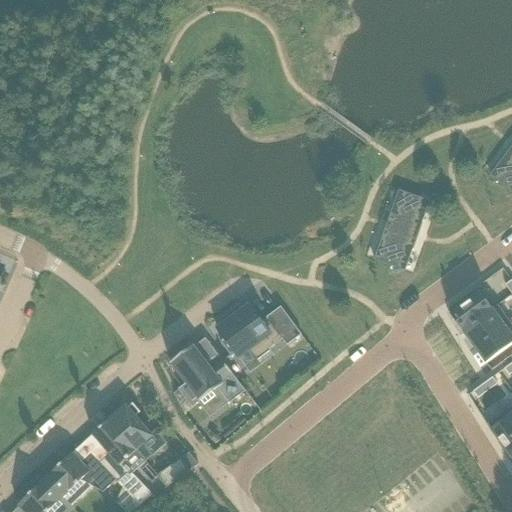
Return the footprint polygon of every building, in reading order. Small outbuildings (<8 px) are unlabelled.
[(511,145),(489,176),(511,192),(511,145)] [(398,191),(374,261),(405,272),(429,202),(398,191)] [(480,293),(450,315),(462,332),(492,310),(492,309),(480,293)] [(492,310),(462,332),(474,348),(509,322),(497,305),(492,309),(492,310)] [(239,307),(217,324),(220,328),(217,330),(224,339),(220,342),(231,358),(235,355),(238,359),(249,351),(256,360),(275,346),(271,342),(279,336),(287,346),(301,335),(280,307),(266,318),(267,319),(262,323),(259,320),(252,310),(245,315),(242,311),(239,307)] [(511,325),(509,322),(474,348),(486,364),(511,344),(511,325)] [(209,367),(194,348),(194,347),(170,364),(171,366),(171,365),(186,384),(178,390),(192,408),(217,389),(229,404),(245,392),(220,359),(209,367)] [(488,381),(483,385),(488,392),(497,385),(492,378),(488,381)] [(483,385),(473,392),(473,393),(478,399),(488,392),(483,385)] [(153,437),(150,435),(135,417),(140,413),(132,404),(127,408),(126,407),(109,421),(136,452),(145,463),(153,456),(144,445),(153,437)] [(511,406),(503,414),(511,426),(511,406)] [(511,426),(503,414),(487,425),(511,459),(511,426)] [(124,463),(136,452),(109,421),(92,435),(109,455),(99,463),(99,464),(118,483),(131,471),(124,463)] [(116,481),(99,464),(91,455),(81,464),(72,454),(45,480),(63,499),(81,481),(103,493),(116,481)] [(189,472),(180,460),(158,475),(167,487),(189,472)] [(48,511),(63,499),(45,480),(18,506),(23,511),(48,511)] [(133,511),(140,506),(131,493),(121,502),(127,511),(133,511)]
